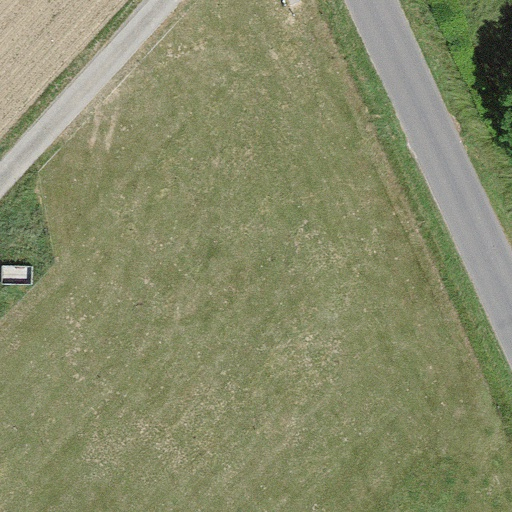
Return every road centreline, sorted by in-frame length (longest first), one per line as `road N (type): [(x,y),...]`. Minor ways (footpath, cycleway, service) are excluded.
road 1 (tertiary): [(371,0),(511,291)]
road 2 (track): [(162,0),(0,177)]
